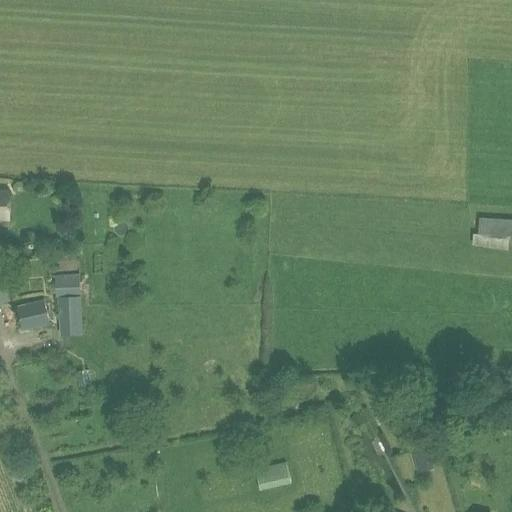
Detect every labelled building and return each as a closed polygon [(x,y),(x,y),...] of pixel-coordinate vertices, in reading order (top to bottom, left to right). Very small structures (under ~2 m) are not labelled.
[(0,220),(10,221),(11,194),(0,193),(0,220)] [(479,236),(511,237),(511,219),(480,218),(479,236)] [(0,309),(2,308),(1,304),(10,301),(1,267),(0,267),(0,309)] [(59,298),(81,296),(79,274),(55,276),(56,289),(56,298),(59,298)] [(83,335),(81,296),(59,298),(60,336),(83,335)] [(44,301),(18,307),(23,330),(50,324),(44,301)] [(411,453),(417,473),(431,469),(425,448),(411,453)] [(256,469),(261,492),(292,484),(286,462),(256,469)]
